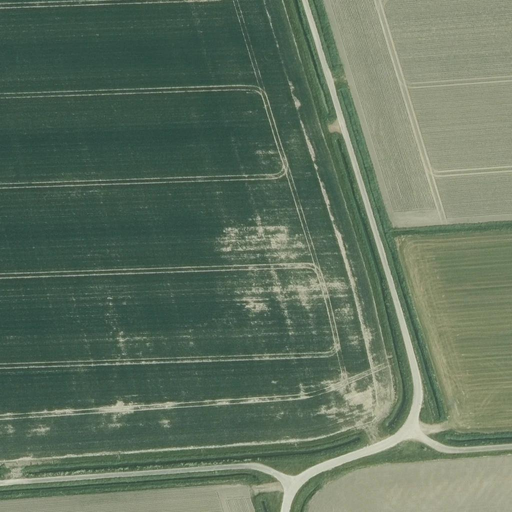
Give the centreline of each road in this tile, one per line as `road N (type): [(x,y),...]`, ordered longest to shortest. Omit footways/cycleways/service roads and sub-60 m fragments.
road 1 (unclassified): [(284,511),(306,474),(371,451),(408,427),(415,396),(409,347),(304,0)]
road 2 (track): [(0,483),(249,466),(293,485)]
